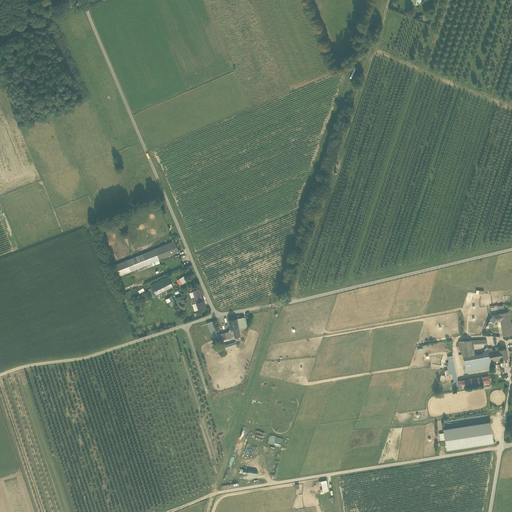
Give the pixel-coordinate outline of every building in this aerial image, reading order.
[(157,249),(174,242),(174,241),(111,266),(112,267),(125,262),(129,272),(131,271),(127,261),(157,249)] [(157,249),(161,259),(178,252),(174,242),(157,249)] [(127,261),(131,271),(161,259),(157,249),(127,261)] [(112,267),(115,277),(129,272),(125,262),(112,267)] [(150,285),(156,295),(173,287),(167,276),(150,285)] [(193,291),(195,297),(198,296),(200,301),(202,300),(199,289),(193,291)] [(203,300),(202,300),(200,301),(198,296),(195,297),(196,302),(198,309),(199,310),(205,308),(203,300)] [(500,321),(504,336),(511,334),(511,332),(508,312),(499,314),(492,315),(493,322),(500,321)] [(244,317),(237,319),(239,328),(245,327),(244,323),(245,323),(244,317)] [(240,336),(239,328),(237,319),(228,320),(230,329),(233,329),(235,337),(240,336)] [(207,323),(212,337),(217,334),(212,321),(213,321),(212,321),(207,323),(206,323),(206,324),(207,324),(207,323)] [(463,350),(467,372),(469,371),(492,367),(491,364),(492,364),(492,361),(490,361),(490,363),(474,366),(471,344),(473,344),(487,343),(486,339),(463,340),(459,341),(460,350),(463,350)] [(488,351),(488,350),(485,351),(483,351),(484,353),(474,355),(473,344),(471,344),(474,366),(490,363),(490,361),(488,351)] [(488,351),(490,361),(492,361),(508,358),(506,348),(488,351)] [(449,356),(450,362),(452,373),(454,381),(457,381),(452,355),(449,356)] [(488,376),(457,381),(454,381),(455,388),(462,387),(462,388),(490,384),(488,376)] [(443,429),(446,450),(494,443),(490,422),(443,429)]
